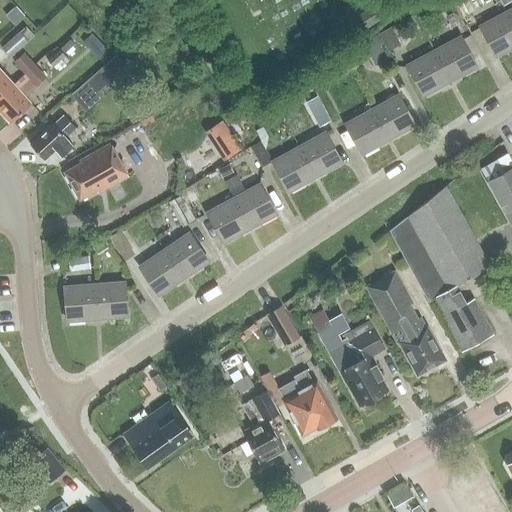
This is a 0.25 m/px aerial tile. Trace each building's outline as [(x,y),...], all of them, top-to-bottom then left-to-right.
[(383,17),(375,4),(345,22),(354,36),(383,17)] [(496,57),(511,47),(511,23),(506,12),(479,26),(496,57)] [(400,44),(391,26),(377,33),(386,51),(400,44)] [(28,42),(18,31),(0,47),(10,58),(28,42)] [(381,49),(375,36),(363,42),(370,55),(381,49)] [(450,81),(476,67),(460,37),(433,51),(450,81)] [(101,44),(92,53),(99,60),(108,51),(101,44)] [(423,96),(450,81),(433,51),(407,65),(423,96)] [(25,74),(34,66),(22,53),(13,62),(25,74)] [(129,72),(115,55),(70,93),(84,111),(100,97),(96,93),(109,82),(112,86),(129,72)] [(34,66),(25,74),(36,86),(45,78),(34,66)] [(0,96),(13,85),(0,70),(0,96)] [(36,86),(25,74),(13,85),(25,98),(36,86)] [(318,93),(328,87),(323,78),(313,83),(318,93)] [(0,112),(10,123),(31,104),(25,98),(13,85),(0,96),(0,112)] [(388,140),(414,125),(398,95),(371,110),(388,140)] [(362,154),(388,140),(371,110),(345,124),(362,154)] [(330,121),(325,111),(314,116),(319,127),(330,121)] [(29,144),(44,160),(55,149),(62,157),(73,146),(65,138),(76,128),(64,116),(53,125),(52,124),(29,144)] [(268,137),(262,126),(255,130),(260,141),(268,137)] [(315,177),(341,163),(325,133),(298,147),(315,177)] [(241,149),(231,135),(217,144),(226,159),(241,149)] [(64,172),(79,200),(96,191),(97,193),(127,176),(109,144),(79,161),(80,163),(64,172)] [(288,191),(315,177),(298,147),(272,161),(288,191)] [(223,179),(233,174),(227,163),(217,168),(223,179)] [(511,166),(486,181),(511,227),(511,166)] [(249,229),(276,214),(259,184),(233,198),(249,229)] [(445,187),(389,231),(429,301),(490,266),(445,187)] [(188,208),(199,202),(191,188),(181,194),(188,208)] [(223,243),(249,229),(233,198),(206,213),(223,243)] [(119,230),(108,237),(112,243),(123,236),(119,230)] [(183,278),(208,261),(189,233),(164,250),(183,278)] [(108,247),(104,239),(91,247),(96,255),(108,247)] [(158,295),(183,278),(164,250),(139,267),(158,295)] [(90,270),(88,255),(67,258),(69,272),(90,270)] [(428,368),(444,359),(426,328),(420,317),(417,318),(409,305),(412,303),(394,271),(365,287),(391,334),(404,326),(406,330),(411,327),(415,334),(400,343),(417,374),(423,371),(424,372),(428,369),(428,368)] [(348,283),(346,278),(341,277),(336,279),(334,284),(337,289),(342,290),(346,288),(348,283)] [(97,319),(127,316),(124,282),(94,285),(97,319)] [(67,321),(97,319),(94,285),(64,287),(67,321)] [(461,351),(492,333),(472,299),(465,303),(455,286),(431,300),(461,351)] [(299,337),(281,305),(265,314),(283,347),(299,337)] [(370,356),(383,348),(368,321),(342,336),(340,332),(348,328),(340,314),(328,321),(331,326),(317,333),(346,385),(348,383),(361,406),(387,391),(379,379),(382,377),(370,356)] [(277,386),(267,391),(275,406),(284,401),(296,423),(294,424),(299,433),(301,432),(302,433),(316,426),(318,429),(335,420),(322,395),(324,394),(319,385),(316,386),(315,384),(313,385),(305,370),(294,377),(295,380),(278,389),(277,386)] [(233,381),(239,393),(254,384),(247,373),(233,381)] [(259,462),(283,449),(267,420),(278,414),(265,391),(241,404),(254,426),(242,433),(259,462)] [(147,468),(191,436),(167,403),(123,434),(147,468)] [(48,483),(65,470),(47,448),(31,461),(48,483)] [(0,511),(22,511),(0,479),(0,511)]
